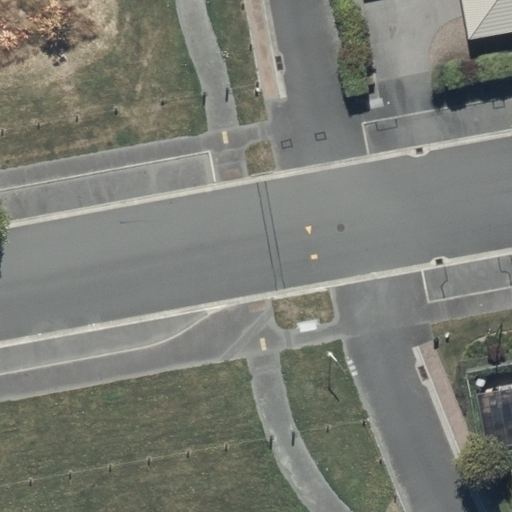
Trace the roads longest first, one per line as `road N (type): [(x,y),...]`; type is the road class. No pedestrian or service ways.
road 1 (residential): [(0,287),(353,223)]
road 2 (residential): [(437,511),(405,428),(353,223)]
road 3 (residential): [(353,223),(511,191)]
